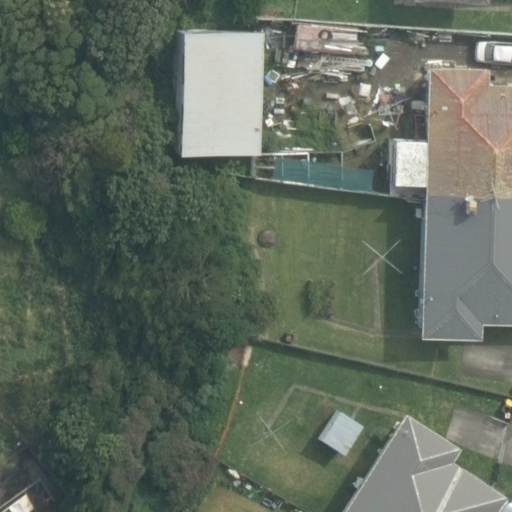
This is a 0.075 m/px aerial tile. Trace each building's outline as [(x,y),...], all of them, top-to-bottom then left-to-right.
[(354,52),(356,24),(292,19),(290,47),(354,52)] [(171,150),(258,151),(260,29),(173,27),(171,150)] [(414,331),(476,333),(476,318),(511,318),(511,82),(482,81),(483,63),(423,61),(414,331)] [(413,136),(386,135),(384,178),(410,180),(413,136)] [(310,279),(310,312),(339,312),(338,279),(310,279)] [(491,511),(502,496),(446,459),(455,445),(398,408),(330,511),(491,511)] [(335,411),(321,438),(341,448),(355,422),(335,411)]
